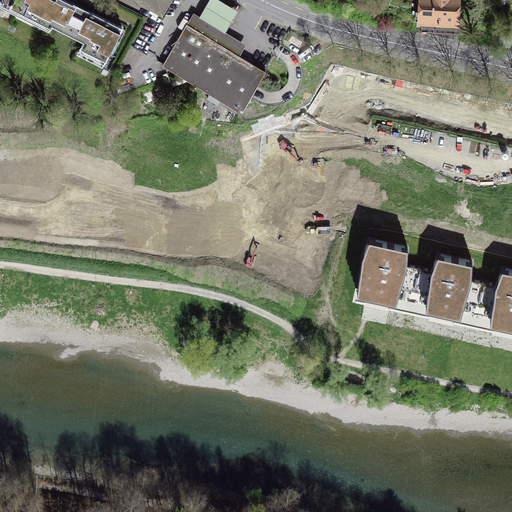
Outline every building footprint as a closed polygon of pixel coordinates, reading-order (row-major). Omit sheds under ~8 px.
[(122,28),(65,0),(3,0),(1,6),(94,51),(90,59),(104,65),(122,28)] [(140,0),(161,13),(169,0),(140,0)] [(238,10),(220,0),(208,0),(199,16),(225,31),(238,10)] [(422,0),(421,18),(456,20),(456,0),(422,0)] [(460,20),(456,20),(421,18),(421,30),(459,33),(460,20)] [(223,45),(186,23),(162,64),(190,80),(241,111),(266,70),(223,45)] [(406,140),(423,100),(413,99),(414,92),(362,87),(350,93),(365,154),(379,151),(387,151),(388,139),(406,140)] [(511,119),(503,121),(510,180),(511,179),(511,119)] [(454,152),(414,177),(423,191),(421,197),(460,216),(462,212),(480,207),(477,177),(470,178),(454,152)] [(320,227),(337,193),(311,172),(312,164),(262,159),(250,184),(265,196),(289,243),(320,227)] [(408,247),(369,238),(363,255),(359,278),(370,280),(366,295),(390,301),(394,286),(404,288),(411,266),(407,265),(408,247)] [(472,261),(438,253),(431,270),(427,269),(423,292),(434,294),(434,295),(431,309),(455,315),(458,300),(469,302),(476,280),(471,279),(472,261)] [(411,266),(404,288),(423,292),(427,269),(411,266)] [(511,269),(502,267),(495,284),(491,283),(488,306),(498,309),(499,309),(495,323),(511,327),(511,269)] [(491,283),(476,280),(469,302),(488,306),(491,283)]
